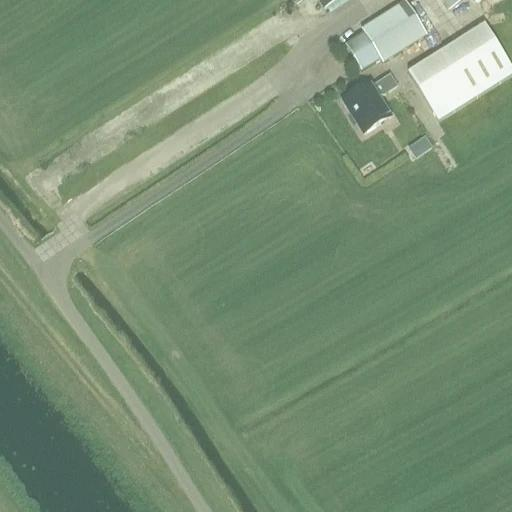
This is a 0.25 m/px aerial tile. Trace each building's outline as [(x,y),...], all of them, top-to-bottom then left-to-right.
[(315,0),(324,12),(342,0),(315,0)] [(438,0),(448,14),(468,0),(438,0)] [(427,38),(406,4),(361,32),(364,36),(345,48),(361,74),(380,62),(383,66),(427,38)] [(511,70),(485,27),(408,75),(438,123),(511,77),(511,70)] [(382,99),(397,90),(390,77),(375,86),(372,85),(341,103),(363,139),(395,119),(382,99)]
